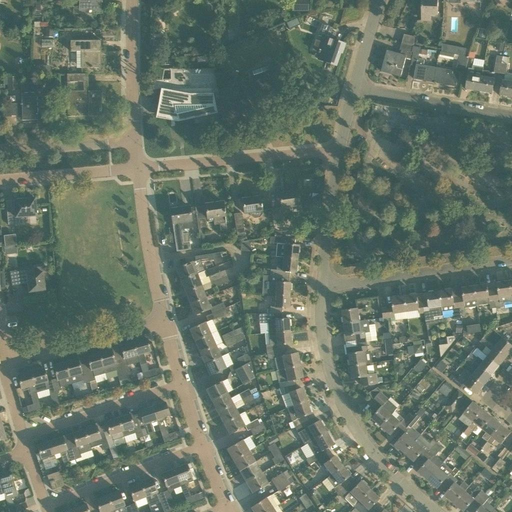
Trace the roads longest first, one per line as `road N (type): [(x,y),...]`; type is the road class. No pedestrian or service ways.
road 1 (residential): [(435,511),(386,469),(340,403),(327,373),(321,288)]
road 2 (residential): [(135,167),(338,151)]
road 3 (residential): [(511,260),(321,288)]
road 4 (residential): [(22,439),(183,384)]
road 5 (residential): [(44,503),(204,446)]
road 6 (residential): [(4,363),(163,320)]
road 7 (residential): [(511,117),(355,88)]
road 8 (residential): [(163,320),(135,167)]
road 9 (residential): [(133,142),(132,0)]
road 10 (residential): [(321,288),(338,151)]
road 11 (residential): [(0,180),(135,167)]
road 12 (residential): [(133,142),(0,151)]
